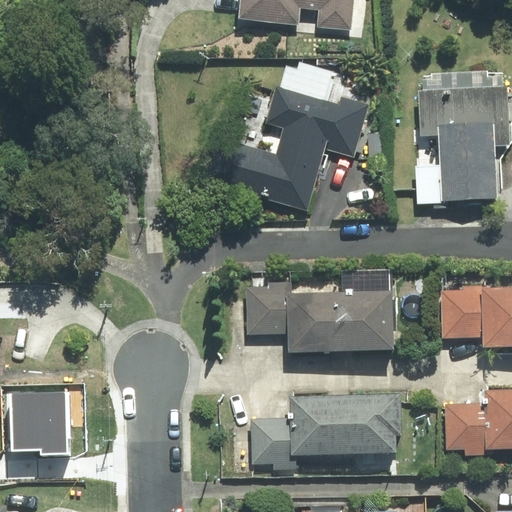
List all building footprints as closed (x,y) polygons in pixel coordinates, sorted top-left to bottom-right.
[(357,30),(360,0),(245,0),(244,17),(304,23),(305,8),(323,10),(321,26),(357,30)] [(511,81),(421,84),(423,140),(442,140),(442,165),(421,166),(422,205),(503,202),(501,142),(511,141),(511,81)] [(240,140),(226,185),(310,211),(329,152),(355,160),(371,107),(345,99),(343,107),(280,88),(268,125),(283,130),(277,151),(240,140)] [(250,282),(250,332),(291,333),(291,351),(398,352),(398,289),(295,289),(295,282),(250,282)] [(487,292),(443,293),(444,339),(487,338),(487,345),(511,344),(511,285),(487,285),(487,292)] [(511,387),(492,387),(491,405),(450,403),(448,446),(468,447),(467,454),(485,455),(486,445),(511,445),(511,387)] [(407,435),(407,394),(295,394),(295,416),(252,416),(252,465),(293,466),(293,453),(402,453),(402,435),(407,435)] [(75,400),(12,400),(12,458),(75,458),(75,400)]
